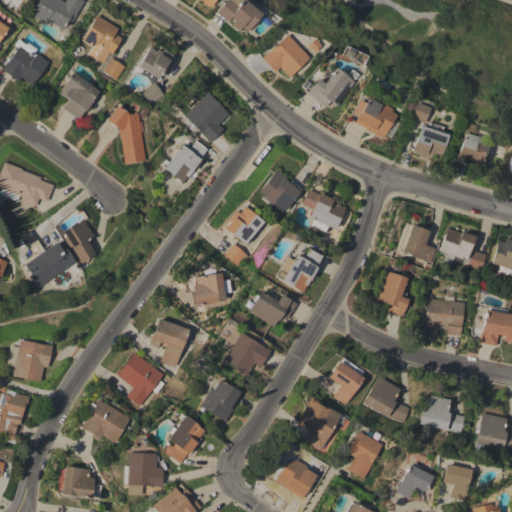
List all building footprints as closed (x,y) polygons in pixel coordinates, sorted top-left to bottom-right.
[(62,29),(46,19),(44,23),(29,14),(37,0),(59,0),(63,2),(64,0),(81,0),(83,1),(75,14),(68,26),(65,24),(62,29)] [(241,0),(243,0),(260,13),(246,31),(241,27),(238,31),(231,25),(234,22),(229,18),(226,21),(215,12),(224,0),(228,0),(236,6),(241,0)] [(80,39),(95,15),(116,28),(113,33),(120,38),(110,53),(95,44),(93,48),(80,39)] [(274,72),(260,58),(262,55),(263,56),(285,34),(308,57),(289,77),(278,67),(274,72)] [(18,45),(32,56),(35,53),(47,62),(30,84),(20,77),(17,81),(0,69),(4,64),(18,45)] [(136,66),(148,47),(157,53),(158,51),(169,57),(156,79),(154,77),(150,83),(144,76),(138,74),(141,70),(136,66)] [(114,79),(96,68),(102,58),(107,61),(110,57),(123,66),(114,79)] [(353,82),(337,102),(338,103),(335,106),(329,101),(324,107),(305,93),(316,78),(323,83),(334,67),(339,71),(340,69),(347,74),(346,74),(353,79),(352,81),(353,82)] [(71,71),(97,91),(91,100),(92,100),(84,110),(83,110),(76,119),(61,107),(66,100),(56,92),(71,71)] [(140,91),(152,82),(162,94),(149,104),(140,91)] [(182,115),(205,92),(226,114),(216,124),(221,129),(207,142),(205,140),(206,139),(182,115)] [(382,138),(353,122),(367,98),(377,104),(378,102),(391,109),(390,111),(395,114),(382,138)] [(422,123),(409,118),(414,102),(428,107),(422,123)] [(128,114),(136,112),(144,160),(123,164),(117,128),(105,119),(115,105),(128,114)] [(429,158),(419,155),(420,153),(413,150),(412,153),(410,152),(418,125),(424,127),(426,122),(425,122),(427,116),(425,115),(427,108),(434,111),(430,123),(440,127),(439,130),(446,133),(446,134),(447,134),(439,157),(431,154),(429,158)] [(464,123),(478,127),(476,134),(488,138),(487,140),(493,142),(485,168),(453,158),(464,123)] [(180,144),(186,149),(192,141),(193,141),(194,140),(205,149),(199,157),(200,159),(191,171),(190,171),(181,182),(162,168),(163,167),(158,164),(162,158),(166,162),(176,149),(180,144)] [(0,188),(0,167),(2,162),(20,169),(20,170),(39,177),(38,179),(51,185),(45,201),(37,198),(34,206),(21,200),(22,197),(0,188)] [(257,190),(274,168),(289,181),(298,189),(297,191),(298,191),(282,210),(277,216),(267,208),(269,206),(259,198),(262,194),(257,190)] [(334,229),(327,226),(324,232),(309,225),(312,219),(307,217),(310,209),(299,204),(306,189),(317,194),(318,193),(319,193),(319,192),(336,200),(335,203),(344,207),(334,229)] [(262,221),(243,244),(221,226),(223,224),(225,225),(229,220),(227,218),(234,210),(238,212),(243,206),(262,221)] [(81,219),(93,236),(86,241),(95,254),(81,263),(80,262),(79,263),(62,238),(65,237),(61,230),(75,221),(76,223),(81,219)] [(400,253),(409,224),(427,230),(426,233),(427,233),(424,244),(434,248),(429,263),(400,253)] [(465,260),(460,259),(459,261),(456,260),(454,265),(442,261),(444,254),(438,252),(439,251),(437,251),(445,227),(459,232),(459,231),(473,236),(465,260)] [(511,269),(490,263),(496,240),(505,242),(506,238),(511,239),(511,269)] [(74,261),(38,286),(23,264),(32,257),(25,247),(35,239),(42,250),(55,241),(61,251),(65,248),(74,261)] [(223,254),(232,243),(245,254),(244,254),(246,256),(241,262),(239,260),(236,265),(223,254)] [(281,280),(294,254),(302,258),(308,247),(322,255),(316,265),(317,266),(310,280),(308,279),(306,284),(302,292),(281,280)] [(470,250),(484,254),(480,270),(466,266),(470,250)] [(383,270),(405,277),(399,296),(407,299),(401,316),(382,309),(384,303),(380,301),(380,300),(373,298),(374,295),(375,295),(383,270)] [(219,272),(224,300),(211,302),(211,303),(193,306),(193,303),(192,303),(190,293),(191,293),(191,290),(192,290),(191,285),(195,285),(194,277),(219,272)] [(258,291),(275,301),(279,294),(295,303),(285,320),(279,316),(276,321),(275,320),(271,327),(269,325),(269,324),(246,311),(258,291)] [(426,298),(462,302),(459,335),(444,333),(444,329),(423,326),(426,298)] [(483,309),(511,314),(511,331),(510,342),(501,340),(502,335),(496,334),(495,335),(496,335),(494,345),(477,342),(479,331),(483,309)] [(156,318),(187,329),(174,367),(158,361),(164,344),(158,342),(156,347),(147,344),(156,318)] [(221,360),(238,332),(264,348),(265,347),(268,350),(258,366),(253,363),(245,375),(221,360)] [(11,376),(18,339),(43,344),(50,345),(46,367),(42,367),(39,381),(11,376)] [(132,352),(161,374),(161,375),(168,380),(158,393),(151,388),(138,406),(125,396),(132,387),(115,375),(132,352)] [(338,385),(326,377),(337,361),(362,378),(344,404),(331,395),(338,385)] [(385,417),(361,402),(376,376),(398,389),(392,400),(408,407),(403,422),(387,416),(385,417)] [(240,393),(223,421),(198,406),(208,388),(211,390),(211,389),(210,388),(214,382),(214,383),(217,379),(240,393)] [(15,424),(12,435),(0,431),(0,386),(4,388),(4,389),(13,392),(27,396),(24,406),(22,405),(17,424),(16,424),(15,424)] [(422,394),(448,399),(446,412),(463,416),(460,433),(417,424),(422,394)] [(295,423),(309,398),(330,409),(331,407),(344,415),(343,418),(348,420),(345,426),(335,421),(320,450),(305,442),(311,431),(295,423)] [(96,399),(128,417),(113,442),(101,435),(99,438),(79,427),(83,420),(84,420),(96,399)] [(165,438),(179,420),(175,417),(179,412),(202,429),(194,441),(195,442),(186,454),(185,453),(178,463),(162,451),(167,444),(170,446),(172,443),(165,438)] [(479,412),(505,418),(502,431),(511,433),(511,451),(485,445),(483,453),(473,450),(474,443),(473,443),(475,435),(472,435),(475,423),(477,424),(479,412)] [(380,444),(370,463),(362,479),(343,469),(345,466),(346,467),(352,458),(350,457),(350,456),(344,452),(355,431),(380,444)] [(125,485),(126,452),(154,453),(153,467),(160,467),(160,487),(156,487),(156,486),(140,485),(140,495),(126,494),(126,485),(125,485)] [(300,498),(272,481),(287,458),(292,461),(293,459),(306,466),(305,468),(315,475),(300,498)] [(393,491),(407,464),(409,465),(410,463),(412,464),(415,464),(423,467),(425,473),(430,476),(422,492),(412,487),(407,498),(393,491)] [(443,464),(469,469),(463,500),(448,496),(450,484),(439,481),(443,464)] [(59,494),(63,466),(88,469),(87,477),(92,478),(92,484),(100,485),(98,497),(90,496),(90,498),(59,494)] [(155,511),(150,505),(171,489),(173,486),(178,493),(184,488),(199,507),(192,511),(155,511)] [(346,511),(351,502),(371,511),(346,511)] [(497,511),(471,511),(470,508),(489,503),(490,506),(495,505),(497,511)]
